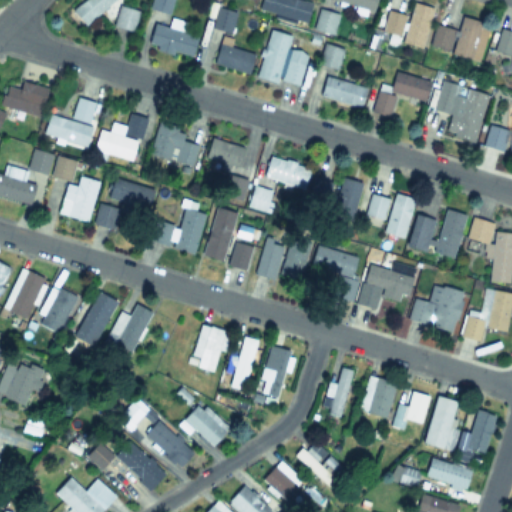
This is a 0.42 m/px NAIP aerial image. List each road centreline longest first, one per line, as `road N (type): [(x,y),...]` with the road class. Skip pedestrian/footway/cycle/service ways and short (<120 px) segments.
road 1 (residential): [(5,22),(33,45),(511,191)]
road 2 (residential): [(511,386),(0,231)]
road 3 (residential): [(152,511),(285,425),(321,329)]
